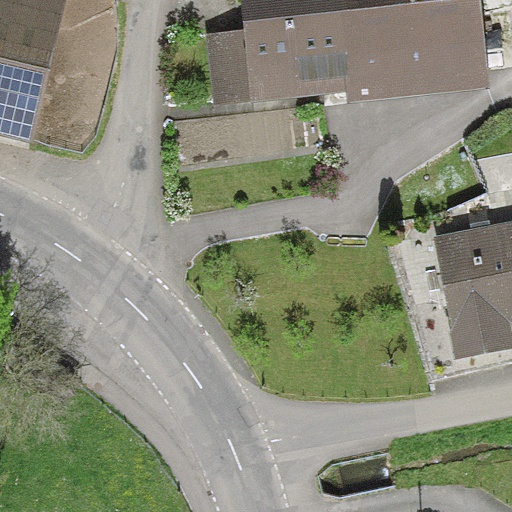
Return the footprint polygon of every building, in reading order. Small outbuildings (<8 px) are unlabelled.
[(0,0),(0,106),(34,114),(60,0),(0,0)] [(238,0),(242,35),(212,39),(219,100),(481,72),(481,63),(493,62),(491,41),(478,42),(473,0),(238,0)] [(511,318),(511,232),(434,247),(455,356),(504,347),(499,321),(511,318)] [(5,339),(0,345),(0,352),(33,377),(42,365),(5,339)] [(30,382),(61,404),(74,386),(44,363),(30,382)]
